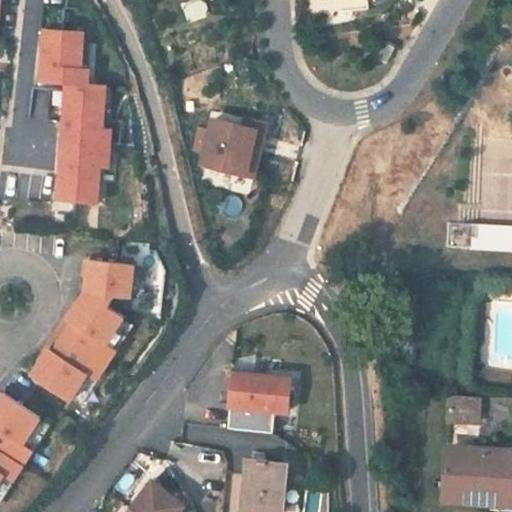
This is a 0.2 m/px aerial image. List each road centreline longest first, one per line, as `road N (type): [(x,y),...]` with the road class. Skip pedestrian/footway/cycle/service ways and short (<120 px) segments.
road 1 (residential): [(218,314),(158,155),(141,70),(104,0)]
road 2 (residential): [(357,511),(347,345),(313,295),(275,289)]
road 3 (residential): [(70,511),(218,314)]
road 4 (residential): [(341,117),(275,289)]
road 5 (residential): [(450,0),(388,102),(341,117)]
road 6 (residential): [(273,0),(289,88),(341,117)]
road 7 (residential): [(11,138),(26,0)]
